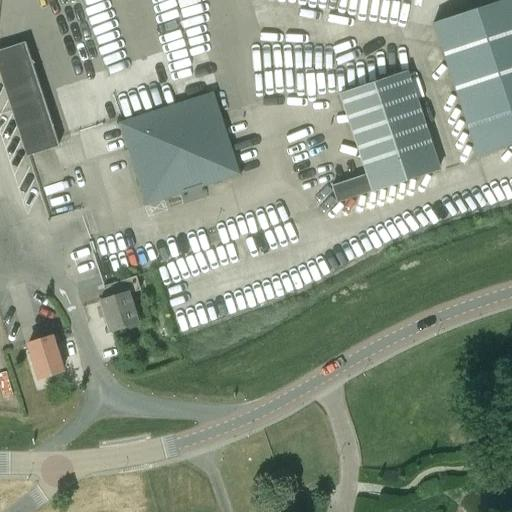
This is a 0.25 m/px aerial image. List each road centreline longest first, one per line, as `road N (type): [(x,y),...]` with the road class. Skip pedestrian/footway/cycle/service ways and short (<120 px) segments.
road 1 (tertiary): [(69,464),(220,430),(318,380)]
road 2 (tertiary): [(318,380),(410,330),(511,294)]
road 3 (residential): [(342,511),(346,452),(318,380)]
